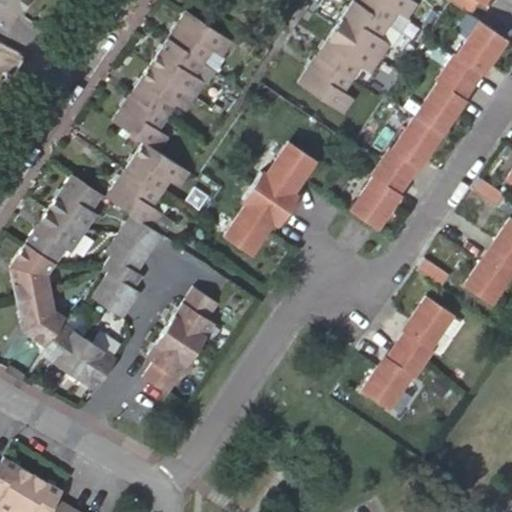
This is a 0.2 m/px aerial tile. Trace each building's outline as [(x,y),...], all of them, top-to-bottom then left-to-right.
[(0,0),(0,19),(10,27),(19,15),(29,0),(0,0)] [(417,3),(412,0),(354,0),(297,84),(343,115),(353,100),(341,93),(360,66),(370,73),(390,44),(379,37),(396,11),(407,18),(417,3)] [(449,0),(469,13),(477,0),(449,0)] [(234,41),(188,10),(114,119),(144,140),(105,196),(131,213),(151,227),(162,210),(150,203),(168,177),(179,184),(191,170),(190,169),(160,149),(170,135),(159,127),(178,101),(188,109),(206,81),(195,74),(212,49),(223,57),(234,41)] [(504,37),(478,20),(456,55),(454,54),(435,81),(437,83),(391,150),(389,148),(370,176),(373,177),(350,212),(376,229),(393,204),(388,201),(394,191),(397,193),(415,165),(413,164),(419,154),(424,157),(456,108),(452,105),(458,95),(460,97),(479,69),(477,68),(483,59),(487,62),(504,37)] [(261,168),(243,196),(248,199),(225,233),(251,250),(268,226),(263,223),(269,214),(280,221),(298,193),(288,186),(294,177),(298,180),(315,155),(289,138),(266,172),(261,168)] [(101,193),(71,173),(15,256),(17,269),(11,270),(20,324),(25,324),(27,335),(44,347),(40,354),(93,390),(114,360),(62,323),(65,317),(54,310),(47,272),(53,263),(55,264),(65,248),(70,252),(96,212),(91,208),(101,193)] [(505,196),(480,179),(472,191),(497,208),(505,196)] [(151,227),(131,213),(105,252),(109,256),(102,268),(107,272),(90,297),(120,317),(137,292),(132,288),(140,277),(135,273),(161,234),(151,227)] [(492,304),(511,274),(511,218),(496,243),(500,246),(487,265),(483,262),(466,286),(492,304)] [(451,276),(426,259),(418,271),(443,289),(451,276)] [(218,305),(193,288),(146,358),(153,362),(142,378),(167,395),(214,325),(208,321),(218,305)] [(431,349),(454,314),(428,297),(411,321),(416,325),(410,334),(407,332),(389,360),(391,362),(385,371),(380,368),(364,393),(389,410),(412,377),(414,378),(433,351),(431,349)] [(0,511),(49,511),(56,501),(61,491),(3,458),(0,463),(0,511)] [(49,511),(75,511),(56,501),(49,511)]
